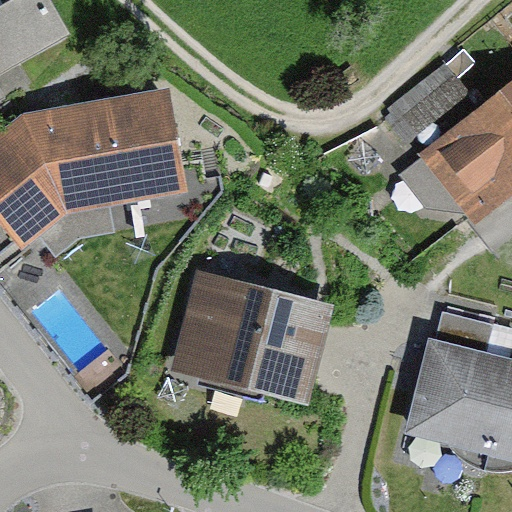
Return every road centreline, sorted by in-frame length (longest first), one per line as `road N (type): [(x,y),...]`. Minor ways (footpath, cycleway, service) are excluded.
road 1 (track): [(483,0),(412,67),(325,126),(260,108),(132,0)]
road 2 (residential): [(0,325),(88,455)]
road 3 (residential): [(220,504),(88,455)]
